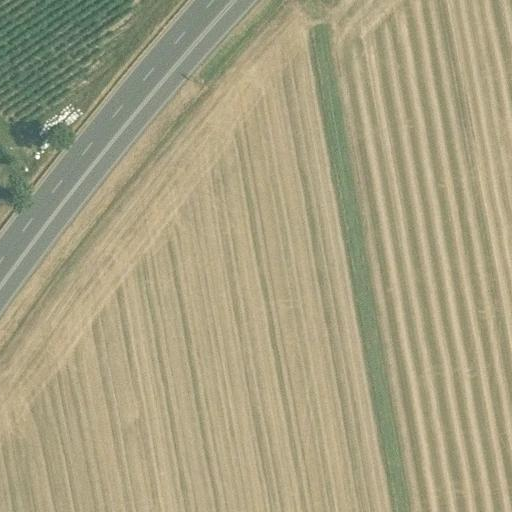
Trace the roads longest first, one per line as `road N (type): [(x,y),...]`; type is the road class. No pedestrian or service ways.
road 1 (track): [(318,0),(311,24),(396,511)]
road 2 (trunk): [(229,0),(70,177),(0,270)]
